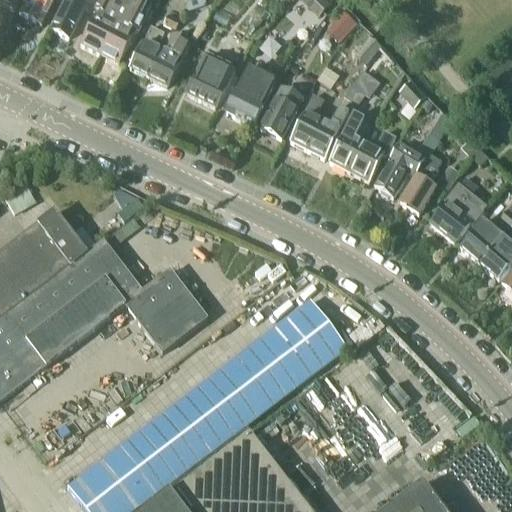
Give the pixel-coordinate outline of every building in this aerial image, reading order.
[(0,0),(0,7),(15,16),(23,0),(0,0)] [(56,4),(57,0),(26,0),(18,17),(40,30),(54,3),(56,4)] [(67,4),(51,35),(67,43),(83,12),(75,8),(77,3),(79,4),(81,0),(68,0),(67,4)] [(124,0),(101,0),(94,14),(97,16),(80,49),(99,59),(128,2),(124,0)] [(194,0),(190,0),(184,12),(188,15),(202,10),(205,5),(194,0)] [(317,20),(328,9),(318,0),(301,0),(299,3),(317,20)] [(136,3),(135,5),(128,2),(99,59),(117,68),(128,48),(134,37),(138,35),(150,10),(136,3)] [(353,29),(340,18),(329,30),(341,41),(353,29)] [(174,34),(179,25),(167,19),(162,28),(174,34)] [(206,28),(198,42),(203,44),(210,30),(206,28)] [(160,43),(163,37),(150,31),(142,46),(128,73),(148,83),(162,56),(152,51),(157,41),(160,43)] [(180,66),(189,48),(170,39),(162,56),(148,83),(166,92),(179,66),(180,66)] [(380,50),(371,44),(367,41),(353,60),(365,70),(380,50)] [(215,113),(225,92),(234,74),(203,60),(185,98),(215,113)] [(398,74),(398,73),(383,61),(370,76),(386,89),(398,74)] [(251,131),(273,87),(245,73),(234,97),(234,98),(224,118),(251,131)] [(414,111),(423,102),(409,86),(399,94),(414,111)] [(295,116),(302,103),(281,91),(274,104),(259,133),(280,144),(295,116)] [(354,110),(361,101),(349,93),(342,102),(343,103),(354,110)] [(329,132),(321,128),(313,124),(322,106),(312,101),(302,119),(304,119),(289,148),(323,165),(338,137),(337,137),(347,119),(338,114),(329,132)] [(351,115),(354,110),(343,103),(340,109),(351,115)] [(426,105),(422,111),(428,115),(431,110),(432,109),(426,105)] [(352,144),(361,126),(352,122),(343,140),(343,139),(328,168),(345,177),(360,149),(352,144)] [(425,140),(414,159),(423,164),(434,146),(425,140)] [(384,161),(390,150),(379,144),(374,156),(360,149),(345,177),(367,188),(382,160),(384,161)] [(473,158),(477,154),(468,144),(459,153),(469,162),(470,161),(473,158)] [(387,168),(373,192),(392,203),(406,178),(413,182),(424,165),(397,149),(386,167),(387,168)] [(480,170),(487,163),(477,154),(473,158),(470,161),(480,170)] [(425,190),(440,167),(430,161),(414,183),(399,208),(417,220),(433,195),(425,190)] [(444,197),(458,178),(448,171),(434,190),(444,197)] [(35,207),(26,191),(25,188),(3,200),(14,219),(35,207)] [(485,212),(460,193),(456,190),(447,202),(449,204),(429,228),(454,248),(469,228),(471,230),(485,212)] [(123,226),(143,211),(136,203),(117,218),(123,226)] [(508,233),(511,228),(511,207),(506,214),(497,225),(508,233)] [(0,325),(22,308),(86,259),(86,258),(54,216),(37,229),(38,229),(0,258),(0,325)] [(477,268),(500,242),(481,225),(458,252),(477,268)] [(511,237),(508,233),(500,242),(477,268),(498,286),(511,270),(511,237)] [(169,275),(140,297),(102,246),(86,258),(86,259),(22,308),(0,325),(0,405),(11,396),(45,371),(125,310),(161,357),(206,323),(169,275)] [(511,276),(501,289),(511,299),(511,276)] [(81,511),(138,511),(347,353),(310,305),(66,491),(81,511)] [(304,511),(248,438),(150,511),(304,511)] [(440,511),(422,488),(390,511),(440,511)]
